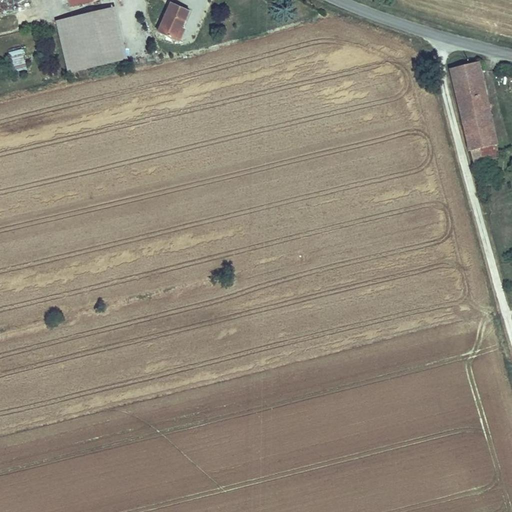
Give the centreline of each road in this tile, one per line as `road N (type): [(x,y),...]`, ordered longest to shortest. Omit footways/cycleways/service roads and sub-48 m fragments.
road 1 (track): [(445,39),(443,85),(511,327)]
road 2 (residential): [(511,53),(445,39),(340,0)]
